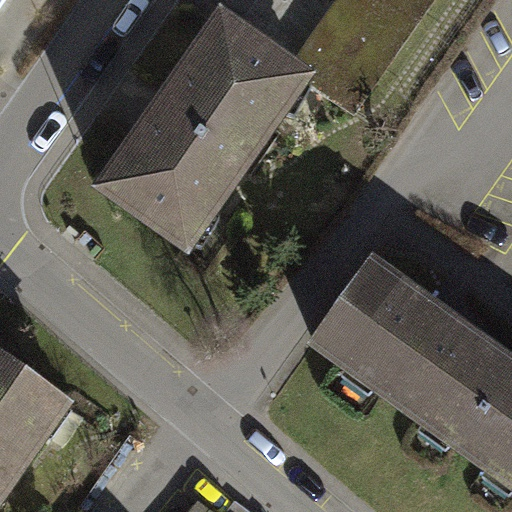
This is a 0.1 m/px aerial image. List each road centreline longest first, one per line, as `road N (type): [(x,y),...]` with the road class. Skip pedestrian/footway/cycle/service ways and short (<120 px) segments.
road 1 (residential): [(0,238),(292,511)]
road 2 (residential): [(116,0),(0,170)]
